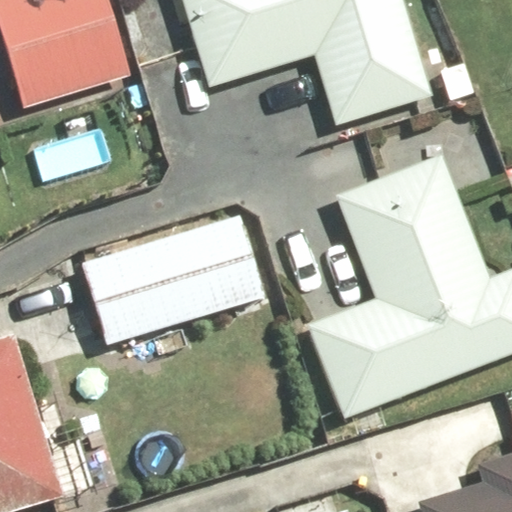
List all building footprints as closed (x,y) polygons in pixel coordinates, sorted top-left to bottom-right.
[(103,0),(0,0),(0,50),(21,118),(130,84),(103,0)] [(176,0),(203,96),(312,65),(331,131),(432,103),(402,0),(176,0)] [(376,299),(300,331),(338,422),(511,349),(511,279),(506,265),(486,273),(440,164),(337,208),(376,299)] [(242,219),(78,264),(101,347),(264,302),(242,219)] [(0,511),(22,511),(58,503),(12,339),(0,342),(0,511)] [(281,394),(219,414),(239,475),(326,446),(316,414),(290,422),(281,394)] [(511,511),(511,454),(468,468),(473,486),(413,505),(414,511),(511,511)]
